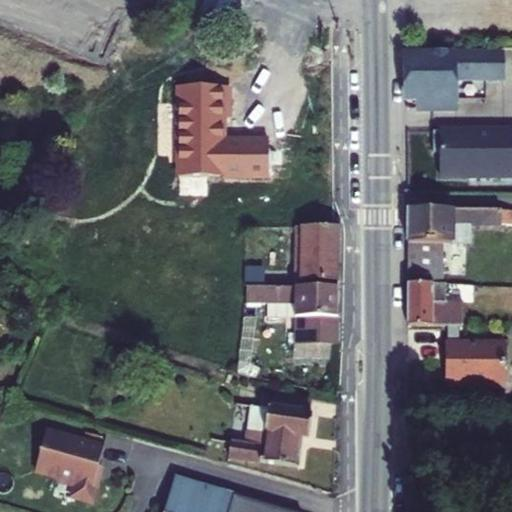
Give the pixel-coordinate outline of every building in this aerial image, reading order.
[(511,20),(511,0),(479,0),(481,22),(511,20)] [(499,56),(404,57),(405,101),(417,102),(417,111),(453,111),(453,80),(499,79),(499,56)] [(178,89),(178,178),(180,178),(180,199),(208,199),(207,179),(268,180),(268,143),(224,143),(224,121),(227,121),(228,89),(178,89)] [(439,180),(511,180),(511,130),(433,130),(433,149),(439,150),(439,180)] [(407,212),(408,245),(443,246),(453,246),(453,228),(470,228),(501,229),(501,226),(501,213),(407,212)] [(511,226),(511,213),(501,213),(501,226),(511,226)] [(453,228),(453,246),(471,247),(470,228),(453,228)] [(298,283),(338,284),(339,229),(298,229),(298,283)] [(408,245),(408,256),(443,257),(443,246),(408,245)] [(408,256),(408,286),(443,286),(443,257),(408,256)] [(244,289),(284,290),(284,277),(245,277),(244,289)] [(408,286),(408,328),(473,329),(473,307),(446,306),(446,286),(443,286),(408,286)] [(293,347),(336,349),(338,290),(284,290),(244,289),(243,306),(270,307),(292,307),(292,318),(294,318),(293,347)] [(271,317),(292,318),(292,307),(270,307),(271,317)] [(445,386),(473,387),(473,347),(446,347),(445,386)] [(473,347),(473,387),(505,388),(506,347),(473,347)] [(230,443),(228,459),(297,468),(301,438),(307,438),(311,415),(307,414),(308,401),(247,394),(246,407),(250,408),(245,444),(230,443)] [(73,500),(92,505),(99,482),(96,480),(104,451),(47,434),(35,475),(58,482),(58,483),(76,488),(73,500)] [(166,511),(281,511),(176,481),(166,511)]
